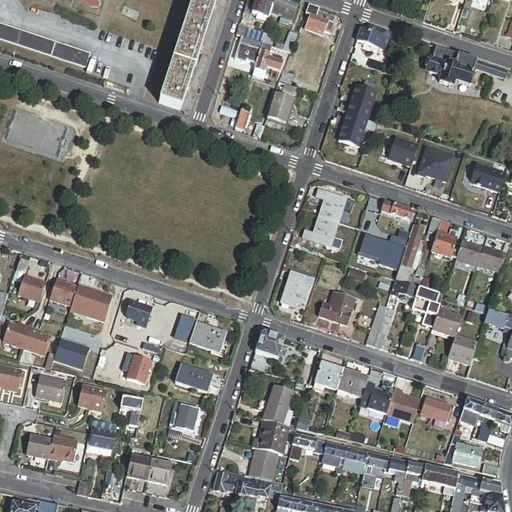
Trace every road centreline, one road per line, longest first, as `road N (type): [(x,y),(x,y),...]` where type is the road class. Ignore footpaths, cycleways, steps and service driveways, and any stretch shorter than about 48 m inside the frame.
road 1 (residential): [(253,322),(511,408)]
road 2 (residential): [(0,237),(253,322)]
road 3 (residential): [(306,164),(511,232)]
road 4 (residential): [(0,62),(196,127)]
road 5 (residential): [(253,322),(190,511)]
road 6 (residential): [(306,164),(253,322)]
road 7 (residential): [(356,12),(511,63)]
road 8 (residential): [(356,12),(306,164)]
road 9 (residential): [(0,482),(136,511)]
road 10 (residential): [(196,127),(235,0)]
